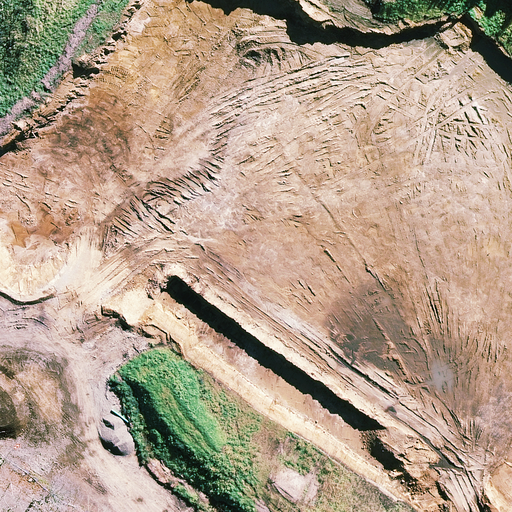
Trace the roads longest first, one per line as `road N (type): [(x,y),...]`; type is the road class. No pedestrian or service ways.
road 1 (motorway): [(511,452),(318,325),(0,145)]
road 2 (motorway): [(0,80),(351,277),(511,383)]
